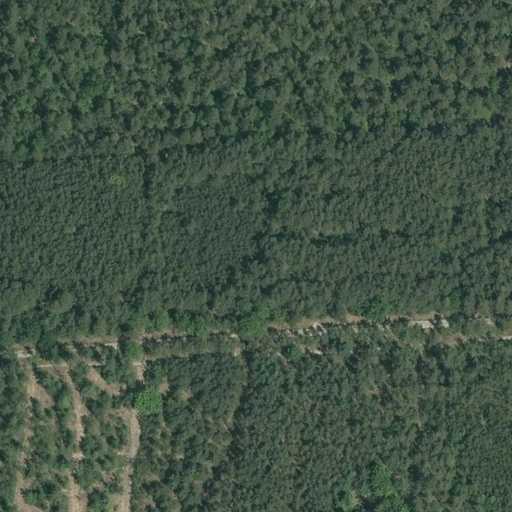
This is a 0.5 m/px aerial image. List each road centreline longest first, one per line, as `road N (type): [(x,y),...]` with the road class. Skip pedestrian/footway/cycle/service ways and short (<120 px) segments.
road 1 (track): [(0,168),(139,157),(241,138),(511,126)]
road 2 (track): [(0,352),(511,317)]
road 3 (unknown): [(0,370),(511,340)]
